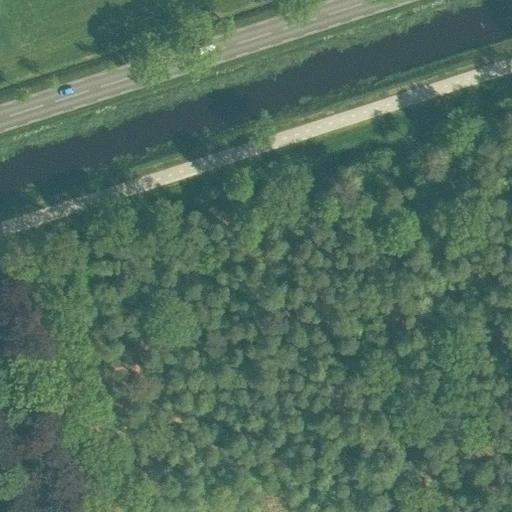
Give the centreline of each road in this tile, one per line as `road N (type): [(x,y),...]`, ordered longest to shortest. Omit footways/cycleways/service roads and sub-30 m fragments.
road 1 (unclassified): [(511,65),(0,229)]
road 2 (primary): [(0,117),(371,0)]
road 3 (track): [(42,511),(0,338)]
